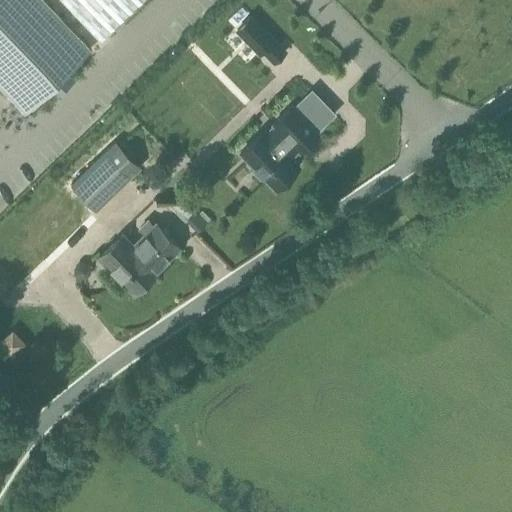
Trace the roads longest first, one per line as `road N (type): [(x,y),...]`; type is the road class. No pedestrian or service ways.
road 1 (unclassified): [(21,443),(88,381),(511,98)]
road 2 (unknown): [(395,175),(233,0)]
road 3 (unknown): [(0,273),(25,294),(79,311),(121,359)]
